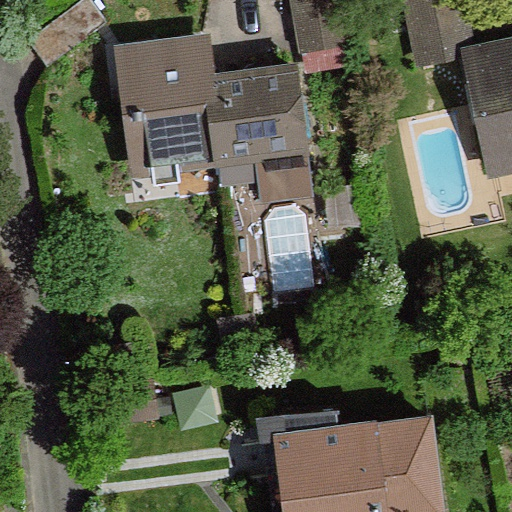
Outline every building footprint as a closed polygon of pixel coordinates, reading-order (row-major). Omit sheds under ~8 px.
[(108,21),(93,0),(83,0),(29,39),(49,66),(108,21)] [(339,0),(296,0),(304,46),(346,39),(339,0)] [(445,0),(410,0),(424,61),(457,54),(445,0)] [(511,153),(511,52),(510,41),(472,49),(493,158),(511,153)] [(205,42),(126,51),(140,167),(221,156),(210,80),(205,42)] [(293,69),(210,80),(221,156),(224,182),(263,177),(266,193),(310,187),(293,69)] [(253,314),(221,319),(225,342),(257,337),(253,314)] [(153,382),(95,389),(99,419),(156,411),(153,382)] [(431,419),(374,426),(384,511),(418,511),(443,509),(431,419)] [(384,511),(374,426),(374,424),(283,435),(292,511),(384,511)]
